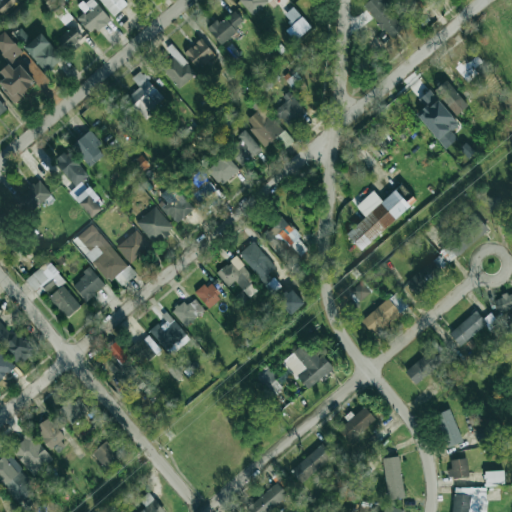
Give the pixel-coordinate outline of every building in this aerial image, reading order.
[(0,0),(0,13),(1,14),(17,1),(16,0),(0,0)] [(83,13),(77,18),(91,34),(109,19),(92,0),(86,0),(78,7),(83,13)] [(99,0),(112,16),(127,5),(122,0),(99,0)] [(251,14),(267,0),(239,0),(238,1),(251,14)] [(390,39),(404,27),(382,0),(369,0),(363,5),(390,39)] [(417,16),(431,1),(429,0),(404,0),(402,3),(417,16)] [(300,37),(311,27),(292,7),(282,16),(300,37)] [(245,23),(234,9),(208,30),(219,44),(245,23)] [(56,40),(66,51),(86,35),(76,23),(56,40)] [(23,46),(31,40),(20,28),(13,34),(23,46)] [(0,34),(0,51),(10,62),(21,51),(4,32),(0,34)] [(62,58),(40,33),(23,48),(46,73),(62,58)] [(183,52),(196,69),(214,56),(202,39),(183,52)] [(179,89),(196,73),(170,45),(166,50),(172,56),(159,68),(179,89)] [(19,65),(13,70),(7,64),(0,70),(0,74),(3,78),(0,81),(0,88),(14,103),(35,83),(19,65)] [(165,98),(139,71),(131,79),(139,87),(126,99),(144,118),(165,98)] [(468,105),(445,80),(434,90),(457,115),(468,105)] [(457,139),(451,132),(459,124),(428,90),(418,99),(424,106),(414,115),(446,149),(457,139)] [(289,127),(306,112),(288,92),(282,98),(285,102),(274,111),(289,127)] [(243,119),(266,146),(284,131),(261,104),(243,119)] [(89,167),(103,155),(96,148),(101,144),(89,130),(71,146),(89,167)] [(242,167),(262,151),(245,131),(226,147),(242,167)] [(68,193),(92,217),(101,209),(94,202),(98,198),(82,181),(88,175),(66,151),(53,163),(75,187),(68,193)] [(207,171),(221,186),(239,169),(224,154),(207,171)] [(131,164),(140,174),(149,165),(141,156),(131,164)] [(198,205),(216,189),(200,172),(182,187),(198,205)] [(53,198),(38,179),(14,198),(29,217),(53,198)] [(415,201),(401,184),(382,201),(373,191),(355,207),(365,217),(345,235),(360,251),(415,201)] [(161,208),(175,224),(193,209),(177,189),(165,198),(168,202),(161,208)] [(490,210),(501,209),(499,197),(488,199),(490,210)] [(135,223),(154,244),(173,227),(154,207),(135,223)] [(0,231),(10,223),(0,211),(0,231)] [(445,245),(456,258),(487,229),(476,217),(445,245)] [(295,252),(299,257),(309,249),(283,218),(262,235),(284,262),(295,252)] [(122,286),(135,275),(91,224),(72,240),(108,281),(113,277),(122,286)] [(116,247),(130,263),(150,246),(136,230),(116,247)] [(274,268),(253,242),(239,253),(271,294),(280,287),(268,273),(274,268)] [(235,281),(247,296),(255,290),(249,283),(254,280),(236,257),(216,272),(227,287),(235,281)] [(437,264),(432,259),(405,283),(417,296),(444,271),(438,264),(437,264)] [(63,279),(48,261),(25,280),(40,298),(63,279)] [(86,301),(105,286),(90,268),(71,284),(86,301)] [(358,304),(371,291),(362,281),(349,294),(358,304)] [(221,298),(208,282),(195,293),(208,309),(221,298)] [(48,298),(66,318),(80,306),(62,285),(48,298)] [(303,304),(291,289),(277,301),(290,315),(303,304)] [(408,307),(396,292),(360,322),(370,333),(379,326),(381,329),(408,307)] [(511,292),(493,300),(498,313),(511,308),(511,292)] [(172,311),(185,327),(204,311),(194,299),(187,305),(183,301),(172,311)] [(486,323),(475,310),(449,334),(460,347),(486,323)] [(0,344),(17,366),(32,353),(0,314),(0,344)] [(149,331),(166,352),(186,336),(169,314),(149,331)] [(262,336),(254,325),(233,340),(241,351),(262,336)] [(140,366),(160,350),(147,334),(127,351),(140,366)] [(116,359),(124,352),(114,341),(106,348),(116,359)] [(333,368),(321,355),(316,359),(303,343),(282,362),(307,391),(333,368)] [(414,384),(443,362),(437,354),(433,349),(404,371),(414,384)] [(0,379),(14,367),(0,351),(0,379)] [(122,357),(108,369),(121,384),(136,372),(122,357)] [(165,366),(174,381),(181,377),(171,362),(165,366)] [(257,378),(271,396),(289,382),(283,375),(277,379),(269,368),(257,378)] [(87,410),(72,395),(57,410),(73,425),(87,410)] [(350,444),(376,420),(363,407),(349,421),(348,420),(337,431),(350,444)] [(433,416),(447,448),(462,442),(449,409),(433,416)] [(50,418),(35,426),(52,455),(67,446),(50,418)] [(10,450),(34,476),(53,459),(29,433),(10,450)] [(118,455),(105,441),(92,454),(105,468),(118,455)] [(333,457),(321,443),(290,472),(301,485),(333,457)] [(37,486),(10,460),(9,462),(2,456),(0,457),(0,483),(21,503),(37,486)] [(403,498),(399,457),(383,458),(387,500),(403,498)] [(450,478),(468,476),(466,458),(449,460),(450,478)] [(484,471),(484,486),(504,486),(504,472),(484,471)] [(268,511),(287,494),(276,482),(244,511),(245,511),(268,511)] [(485,511),(487,488),(452,487),(451,511),(485,511)] [(144,506),(138,511),(163,511),(165,511),(147,493),(139,500),(144,506)]
